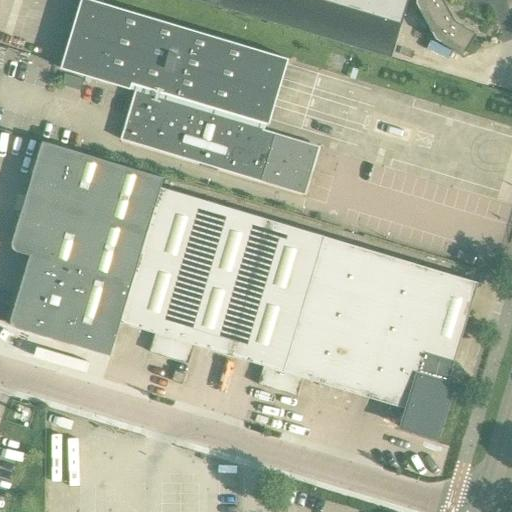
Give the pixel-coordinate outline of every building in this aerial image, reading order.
[(215,167),(216,167),(305,195),(312,171),(306,169),(313,146),(279,136),(280,134),(264,130),(266,124),(269,125),(289,59),(92,0),(80,0),(61,68),(135,91),(121,140),(201,164),(203,157),(212,160),(211,161),(211,162),(212,163),(212,164),(213,165),(214,166),(215,167)] [(323,0),(198,0),(391,57),(401,23),(323,0)] [(323,0),(401,23),(408,0),(415,0),(415,3),(435,39),(463,56),(477,33),(455,20),(443,0),(323,0)] [(120,322),(161,187),(163,178),(42,141),(12,243),(12,247),(16,251),(30,255),(11,319),(12,325),(16,328),(110,356),(120,322)] [(277,390),(323,236),(161,187),(120,322),(155,333),(149,352),(188,363),(194,344),(264,365),(258,384),(277,390)] [(478,282),(323,236),(277,390),(297,396),(303,377),(399,405),(393,425),(433,437),(456,359),(455,358),(478,282)] [(172,380),(180,383),(182,384),(185,373),(175,370),(172,380)]
